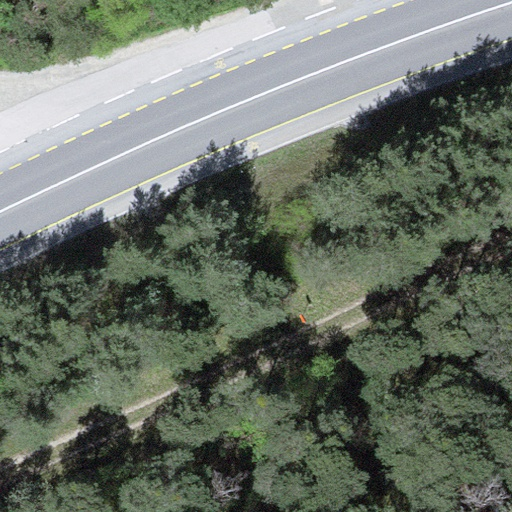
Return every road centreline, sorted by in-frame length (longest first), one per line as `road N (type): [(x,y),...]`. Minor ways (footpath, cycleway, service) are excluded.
road 1 (primary): [(511,2),(202,118),(0,214)]
road 2 (track): [(23,102),(302,0)]
